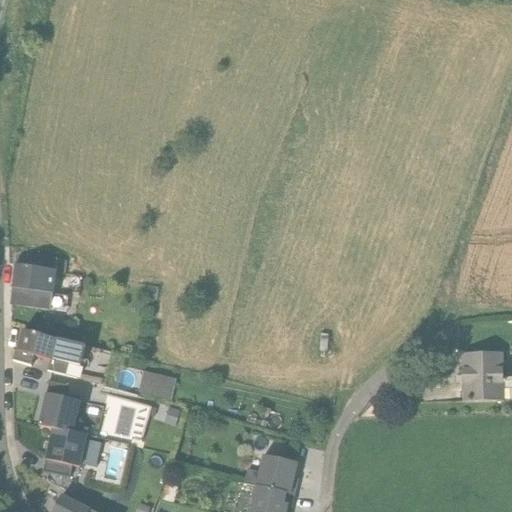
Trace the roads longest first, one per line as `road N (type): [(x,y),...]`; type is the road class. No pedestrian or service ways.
road 1 (unclassified): [(327,511),(333,453),(357,406),(430,336)]
road 2 (tertiary): [(28,511),(0,390)]
